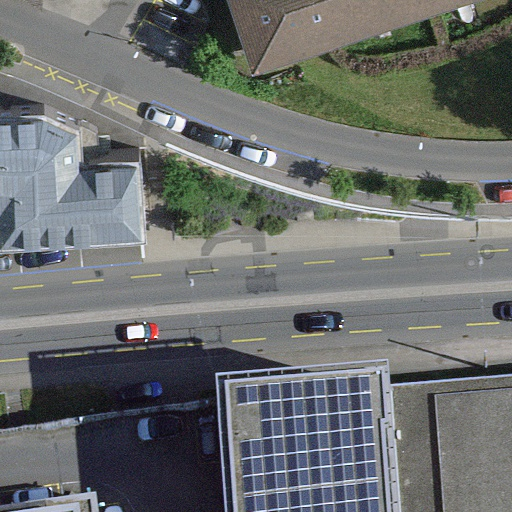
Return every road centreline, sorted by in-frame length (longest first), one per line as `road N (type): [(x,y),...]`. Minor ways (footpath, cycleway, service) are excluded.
road 1 (residential): [(511,159),(377,153),(274,130),(0,19)]
road 2 (primary): [(0,332),(511,282)]
road 3 (unknown): [(136,511),(130,471),(114,443),(77,434),(0,452)]
